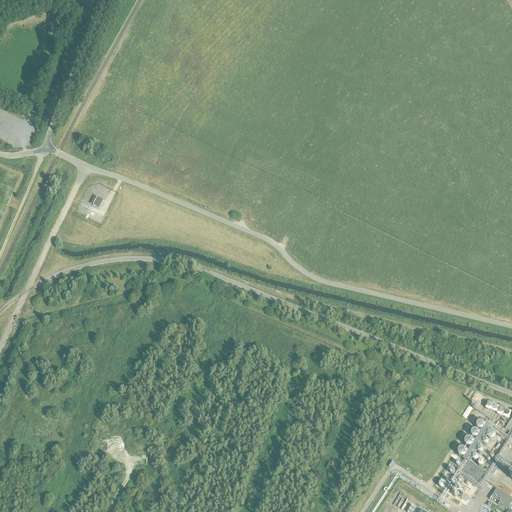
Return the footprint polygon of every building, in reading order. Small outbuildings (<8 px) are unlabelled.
[(58,18),(57,14),(51,16),(52,19),(48,20),(52,34),(55,31),(61,29),(61,28),(63,27),(63,25),(60,17),(58,18)] [(91,204),(99,208),(103,201),(95,197),(91,204)] [(504,415),(506,407),(489,403),(487,408),(499,412),(499,414),(504,415)] [(467,418),(474,408),(470,405),(463,416),(467,418)] [(479,422),(479,430),(487,430),(487,422),(479,422)] [(480,439),(483,431),(476,429),(473,437),(480,439)] [(471,448),(478,443),(473,436),(466,441),(471,448)] [(463,472),(479,483),(484,474),(469,464),(463,472)] [(507,511),(511,503),(511,500),(496,490),(492,497),(500,502),(498,505),(507,511)]
